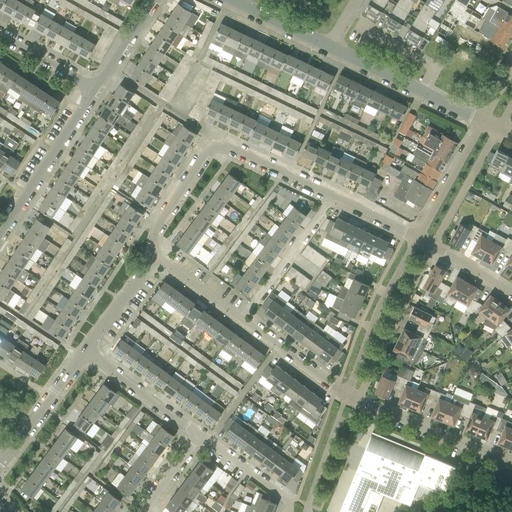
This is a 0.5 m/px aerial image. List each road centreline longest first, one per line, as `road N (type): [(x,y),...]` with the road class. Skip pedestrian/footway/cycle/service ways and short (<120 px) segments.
road 1 (residential): [(330,197),(217,148),(156,229),(153,257)]
road 2 (residential): [(0,238),(96,90)]
road 3 (residential): [(417,238),(345,397)]
road 4 (residential): [(357,402),(433,247)]
road 5 (residential): [(482,123),(328,48)]
road 6 (residential): [(357,402),(511,464)]
road 7 (residential): [(200,436),(85,351)]
road 8 (residential): [(85,351),(0,463)]
road 9 (residential): [(482,123),(417,238)]
road 10 (residential): [(345,397),(241,320)]
road 11 (residential): [(287,511),(290,502),(200,436)]
